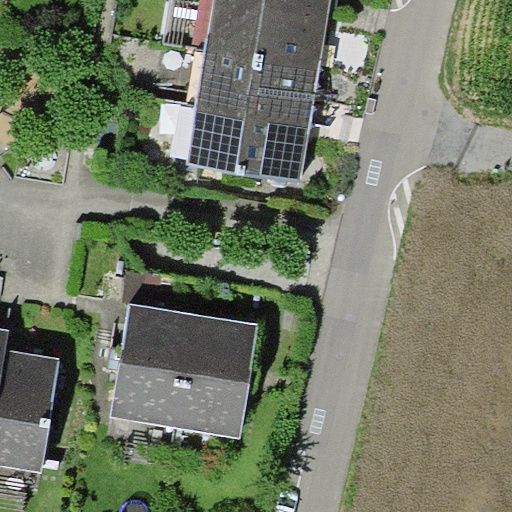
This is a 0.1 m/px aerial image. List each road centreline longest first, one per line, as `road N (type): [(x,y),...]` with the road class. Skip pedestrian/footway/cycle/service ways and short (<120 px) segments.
road 1 (residential): [(425,0),(305,511)]
road 2 (track): [(394,131),(511,158)]
